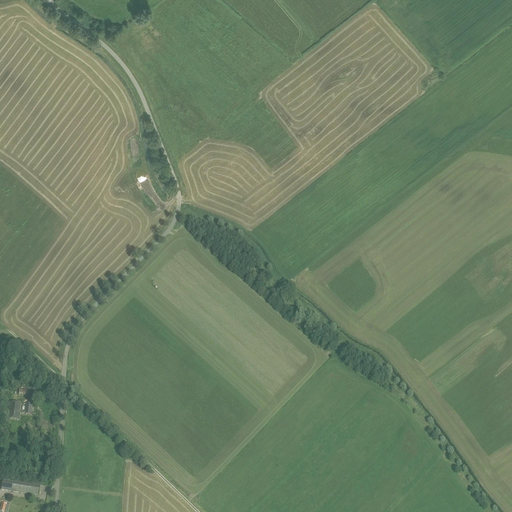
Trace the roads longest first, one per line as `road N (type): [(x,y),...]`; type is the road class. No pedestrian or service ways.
road 1 (unclassified): [(54,511),(69,334),(170,228),(179,194),(135,76),(53,0)]
road 2 (unknown): [(61,382),(200,511)]
